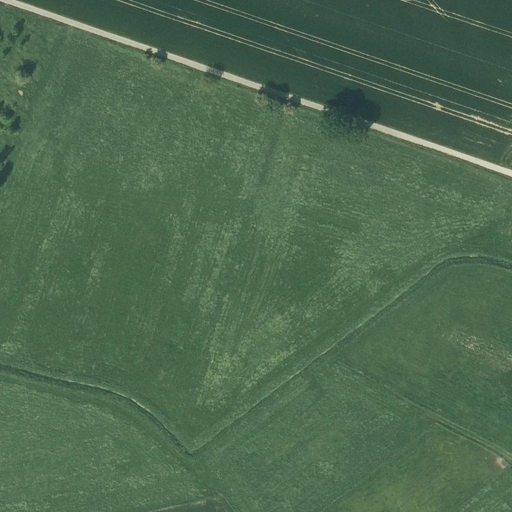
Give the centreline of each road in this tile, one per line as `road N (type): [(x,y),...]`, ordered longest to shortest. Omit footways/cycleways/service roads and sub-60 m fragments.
road 1 (track): [(511,170),(0,0)]
road 2 (track): [(511,461),(397,396)]
